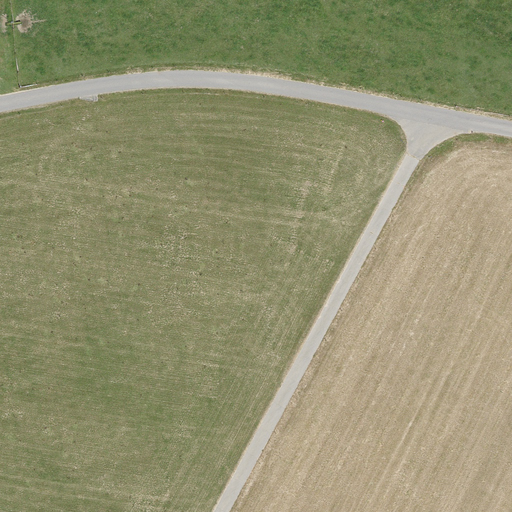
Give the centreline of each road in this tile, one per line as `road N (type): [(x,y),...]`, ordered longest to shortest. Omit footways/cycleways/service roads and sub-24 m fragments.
road 1 (track): [(511,130),(221,78),(86,85),(0,102)]
road 2 (track): [(227,511),(435,116)]
